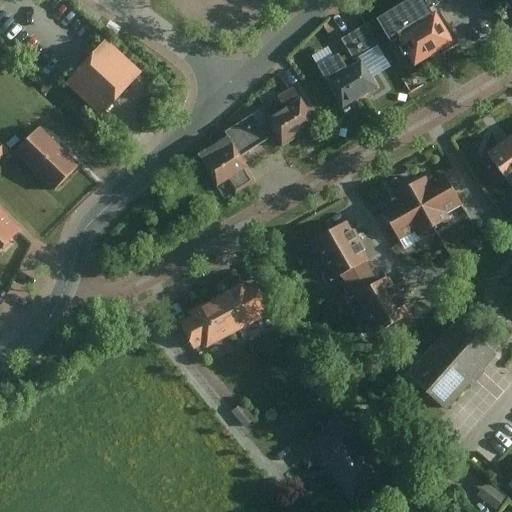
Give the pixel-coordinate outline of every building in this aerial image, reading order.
[(355,0),(346,8),(354,16),(362,25),(370,18),(363,9),(373,0),(355,0)] [(436,4),(433,0),(414,0),(421,12),(436,4)] [(511,0),(497,0),(511,17),(511,0)] [(398,39),(413,66),(452,44),(437,17),(398,39)] [(364,28),(340,41),(352,62),(376,49),(364,28)] [(105,42),(63,86),(100,121),(142,77),(105,42)] [(319,69),(326,83),(341,111),(382,89),(367,62),(347,73),(339,58),(319,69)] [(275,99),(281,111),(265,119),(279,146),(315,128),(301,101),(298,102),(292,90),(275,99)] [(265,143),(249,118),(226,132),(241,157),(265,143)] [(38,130),(13,156),(53,194),(78,168),(38,130)] [(0,159),(10,149),(0,138),(0,159)] [(511,138),(485,159),(511,194),(511,193),(511,138)] [(253,185),(245,171),(232,149),(203,166),(216,188),(229,180),(237,194),(253,185)] [(448,230),(445,222),(463,213),(445,177),(428,186),(426,181),(396,195),(398,201),(381,209),(399,245),(415,237),(418,244),(448,230)] [(194,201),(182,179),(168,187),(179,209),(194,201)] [(487,201),(502,219),(511,210),(511,199),(503,189),(487,201)] [(0,213),(0,250),(19,232),(0,213)] [(374,289),(364,268),(370,264),(350,224),(310,244),(330,284),(342,278),(353,300),(351,301),(371,341),(411,322),(391,281),(374,289)] [(251,283),(178,321),(197,357),(269,319),(251,283)] [(455,318),(405,375),(445,410),(495,353),(455,318)] [(329,423),(292,450),(305,468),(317,459),(350,505),(382,482),(345,431),(338,436),(329,423)] [(486,487),(476,499),(491,511),(498,511),(506,503),(486,487)]
